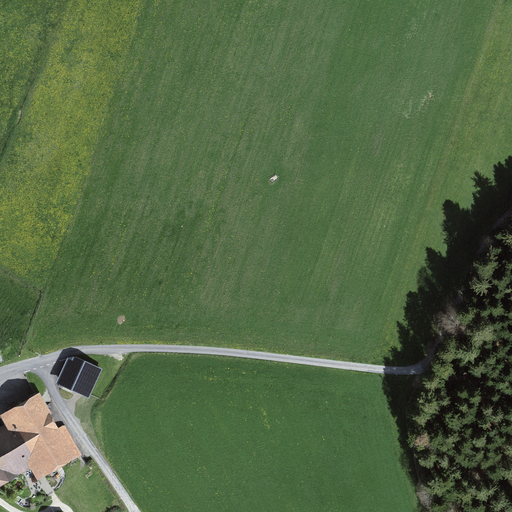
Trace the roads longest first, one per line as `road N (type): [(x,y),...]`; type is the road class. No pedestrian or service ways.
road 1 (track): [(414,369),(142,347),(40,360),(135,511)]
road 2 (track): [(511,212),(488,241),(441,345),(414,369)]
